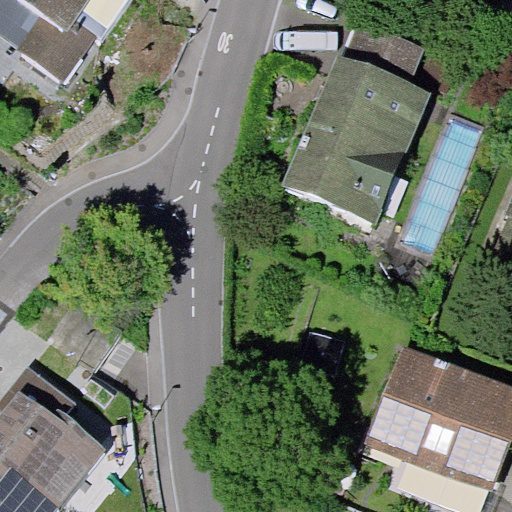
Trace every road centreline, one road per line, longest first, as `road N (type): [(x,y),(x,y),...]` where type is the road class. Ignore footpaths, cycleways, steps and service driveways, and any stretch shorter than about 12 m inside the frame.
road 1 (residential): [(210,511),(196,400),(196,173)]
road 2 (residential): [(196,173),(67,203),(0,286)]
road 3 (residential): [(196,173),(246,0)]
